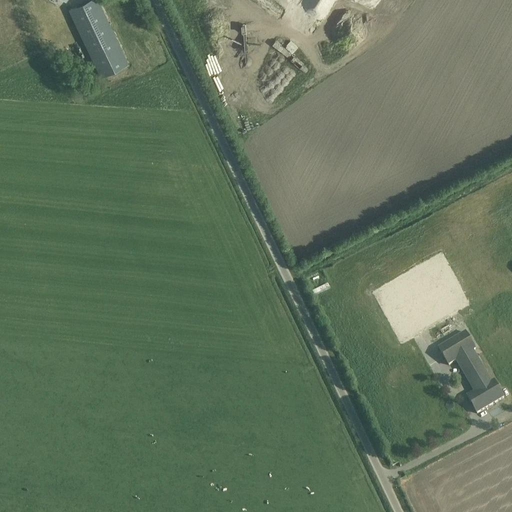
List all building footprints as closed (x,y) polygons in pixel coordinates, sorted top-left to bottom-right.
[(128,64),(97,0),(89,0),(69,10),(101,77),(128,64)] [(60,1),(48,7),(56,25),(69,19),(60,1)] [(72,26),(70,21),(57,27),(59,32),(72,26)] [(81,39),(75,42),(85,60),(90,57),(81,39)] [(339,287),(323,291),(324,298),(341,294),(339,287)] [(457,326),(442,332),(445,339),(460,333),(457,326)] [(466,333),(439,349),(449,366),(459,361),(477,392),(467,397),(478,415),(504,399),(494,382),(492,383),(474,352),(476,351),(466,333)]
